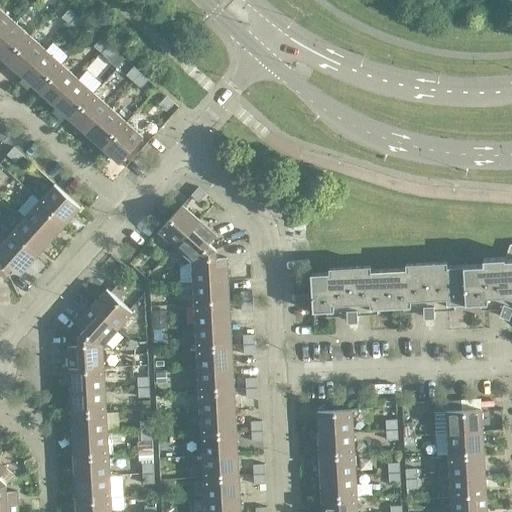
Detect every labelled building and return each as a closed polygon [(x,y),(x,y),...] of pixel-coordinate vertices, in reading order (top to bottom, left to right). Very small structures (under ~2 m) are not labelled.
[(0,8),(0,35),(13,20),(0,8)] [(70,23),(77,16),(70,9),(63,17),(70,23)] [(78,30),(84,22),(77,16),(70,23),(78,30)] [(13,20),(0,35),(0,54),(6,61),(29,35),(13,20)] [(29,35),(6,61),(22,75),(46,49),(29,35)] [(102,52),(109,44),(102,38),(95,46),(102,52)] [(109,59),(116,51),(109,44),(102,52),(109,59)] [(46,49),(22,75),(39,90),(62,64),(46,49)] [(62,64),(39,90),(55,104),(78,78),(62,64)] [(134,81),(141,73),(134,66),(127,74),(134,81)] [(141,87),(148,79),(141,73),(134,81),(141,87)] [(78,78),(55,104),(71,119),(94,93),(78,78)] [(94,93),(71,119),(87,133),(110,107),(94,93)] [(166,111),(174,102),(166,96),(159,104),(166,111)] [(110,107),(87,133),(103,148),(126,122),(110,107)] [(126,122),(103,148),(120,163),(143,137),(126,122)] [(15,162),(22,154),(14,147),(7,154),(15,162)] [(55,183),(40,200),(65,223),(80,207),(55,183)] [(199,202),(207,194),(199,186),(191,195),(199,202)] [(65,223),(40,200),(25,217),(51,240),(65,223)] [(200,219),(183,204),(159,231),(176,246),(200,219)] [(51,240),(25,217),(11,233),(36,256),(51,240)] [(200,219),(176,246),(192,260),(217,249),(211,243),(218,235),(200,219)] [(36,256),(11,233),(0,244),(0,257),(7,272),(13,265),(21,273),(36,256)] [(330,272),(311,273),(313,311),(335,310),(334,304),(370,302),(371,308),(411,306),(411,300),(447,298),(447,304),(481,302),(481,307),(490,307),(489,302),(488,295),(506,294),(511,296),(511,243),(510,244),(506,257),(483,258),(484,263),(448,265),(448,260),(406,263),(406,267),(372,269),(371,265),(329,267),(330,272)] [(217,249),(192,260),(193,281),(229,279),(228,256),(218,257),(217,249)] [(229,279),(193,281),(195,303),(230,301),(229,279)] [(107,288),(92,305),(119,329),(133,312),(120,300),(126,292),(118,284),(111,292),(107,288)] [(241,300),(253,300),(252,291),(241,291),(241,300)] [(242,311),(253,311),(253,300),(241,300),(242,311)] [(510,315),(511,309),(511,302),(505,300),(501,312),(510,315)] [(230,301),(195,303),(196,324),(231,322),(230,301)] [(425,316),(435,316),(434,304),(425,305),(425,316)] [(119,329),(92,305),(76,322),(85,329),(79,336),(104,346),(119,329)] [(349,320),(358,320),(357,308),(348,308),(349,320)] [(231,322),(196,324),(197,346),(232,344),(231,322)] [(243,344),(255,343),(255,334),(243,334),(243,344)] [(68,369),(105,368),(104,346),(79,336),(80,345),(67,346),(68,369)] [(244,354),(256,355),(255,343),(243,344),(244,354)] [(232,344),(197,346),(198,368),(234,366),(232,344)] [(234,366),(198,368),(200,389),(235,388),(234,366)] [(105,368),(69,370),(70,391),(106,389),(105,368)] [(149,387),(148,377),(137,378),(138,388),(149,387)] [(246,387),(258,386),(257,377),(245,377),(246,387)] [(246,398),(258,398),(258,386),(246,387),(246,398)] [(149,397),(149,387),(138,388),(138,397),(149,397)] [(235,388),(200,389),(201,411),(236,409),(235,388)] [(106,389),(70,391),(71,413),(107,411),(106,389)] [(446,400),(447,410),(460,410),(459,400),(446,400)] [(236,409),(201,411),(202,433),(237,431),(236,409)] [(318,411),(319,433),(353,431),(352,409),(318,411)] [(447,410),(448,433),(483,431),(482,409),(447,410)] [(107,411),(71,413),(72,434),(108,432),(107,411)] [(398,429),(397,419),(386,420),(387,430),(398,429)] [(252,430),(263,430),(262,420),(251,421),(252,430)] [(151,431),(151,421),(140,421),(140,431),(151,431)] [(414,425),(403,426),(404,435),(415,435),(414,425)] [(398,429),(387,430),(387,439),(398,439),(398,429)] [(252,441),(263,440),(263,430),(252,430),(252,441)] [(152,440),(151,431),(140,431),(141,441),(152,440)] [(237,431),(202,433),(203,454),(238,453),(237,431)] [(353,431),(319,433),(320,455),(355,453),(353,431)] [(483,431),(448,433),(449,455),(484,453),(483,431)] [(108,432),(72,434),(74,456),(109,454),(108,432)] [(415,435),(404,435),(404,445),(416,445),(415,435)] [(238,453),(203,454),(204,476),(239,474),(238,453)] [(355,453),(320,455),(321,476),(356,474),(355,453)] [(484,453),(449,455),(450,476),(485,475),(484,453)] [(109,454),(74,456),(75,477),(110,475),(109,454)] [(254,474),(265,473),(264,463),(253,464),(254,474)] [(399,472),(399,463),(388,463),(388,473),(399,472)] [(154,474),(153,464),(142,465),(143,474),(154,474)] [(417,478),(417,469),(406,469),(406,479),(417,478)] [(400,482),(399,472),(388,473),(389,483),(400,482)] [(254,484),(266,484),(265,473),(254,474),(254,484)] [(154,484),(154,474),(143,474),(143,484),(154,484)] [(239,474),(204,476),(206,498),(240,496),(239,474)] [(356,474),(321,476),(322,498),(357,496),(356,474)] [(110,475),(75,477),(76,499),(112,497),(110,475)] [(485,475),(450,476),(452,498),(486,496),(485,475)] [(418,488),(417,478),(406,479),(407,489),(418,488)] [(6,483),(0,485),(0,511),(18,511),(18,491),(7,492),(6,483)] [(241,511),(240,496),(206,498),(206,511),(241,511)] [(357,511),(357,496),(322,498),(323,511),(357,511)] [(487,511),(486,496),(452,498),(452,511),(487,511)] [(112,511),(112,497),(76,499),(76,511),(112,511)]
